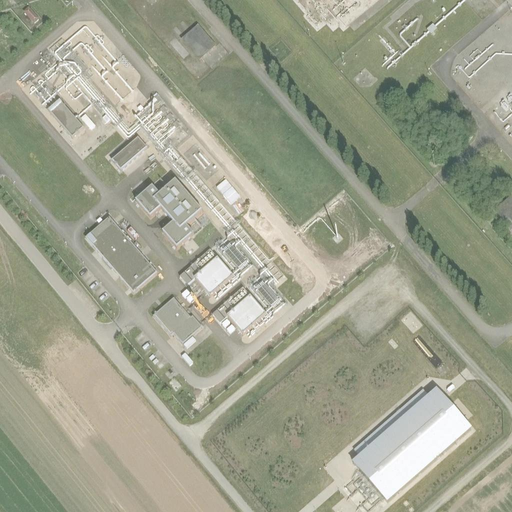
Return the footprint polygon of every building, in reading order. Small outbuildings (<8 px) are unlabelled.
[(29,8),(24,12),(35,24),(39,20),(29,8)] [(431,33),(436,28),(433,24),(427,28),(431,33)] [(183,37),(181,39),(199,60),(201,58),(208,52),(216,45),(198,25),(190,32),(183,37)] [(49,110),(48,112),(72,140),(79,135),(84,130),(75,119),(60,101),(58,103),(55,106),(53,108),(49,110)] [(95,127),(85,116),(81,119),(90,130),(95,127)] [(32,136),(24,128),(1,148),(58,213),(88,187),(73,170),(66,177),(57,166),(65,159),(39,130),(32,136)] [(148,149),(138,139),(112,161),(115,165),(121,172),(148,149)] [(162,233),(177,251),(193,237),(194,236),(187,228),(194,221),(203,214),(176,182),(160,196),(153,188),(136,202),(150,220),(161,210),(173,224),(162,233)] [(511,198),(510,197),(494,211),(511,231),(511,198)] [(157,273),(109,218),(85,239),(133,294),(136,291),(157,273)] [(233,248),(225,254),(239,270),(246,264),(233,248)] [(194,279),(210,297),(215,293),(220,289),(223,286),(228,282),(231,279),(233,277),(210,251),(192,266),(180,278),(187,286),(194,279)] [(266,286),(258,292),(272,308),(279,302),(266,286)] [(227,318),(243,336),(248,332),(253,327),(256,324),(261,320),(264,318),(266,316),(243,289),(225,305),(212,316),(220,324),(227,318)] [(156,314),(153,317),(171,337),(174,335),(183,345),(203,328),(192,316),(190,318),(173,299),(156,314)] [(439,391),(353,465),(363,476),(364,478),(369,483),(374,488),(378,493),(383,499),(384,501),(389,505),(474,431),(463,419),(454,408),(439,391)] [(223,429),(213,438),(233,461),(243,452),(223,429)]
